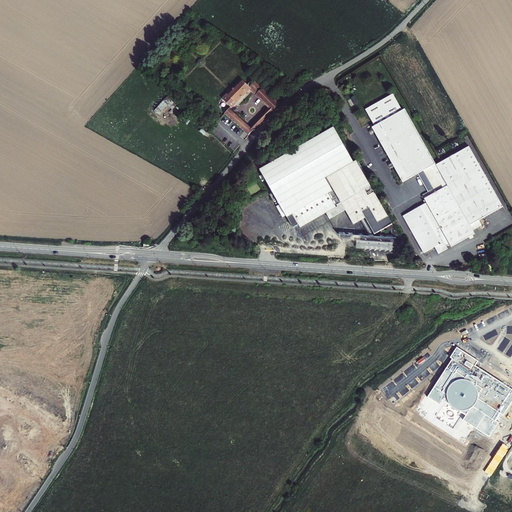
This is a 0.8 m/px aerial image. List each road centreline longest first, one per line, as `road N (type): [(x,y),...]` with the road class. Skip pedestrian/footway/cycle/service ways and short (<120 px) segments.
road 1 (unclassified): [(428,0),(377,46),(297,97),(153,256)]
road 2 (secondary): [(153,256),(511,281)]
road 3 (unclassified): [(153,256),(115,313),(76,437),(27,511)]
road 4 (secondary): [(0,246),(153,256)]
